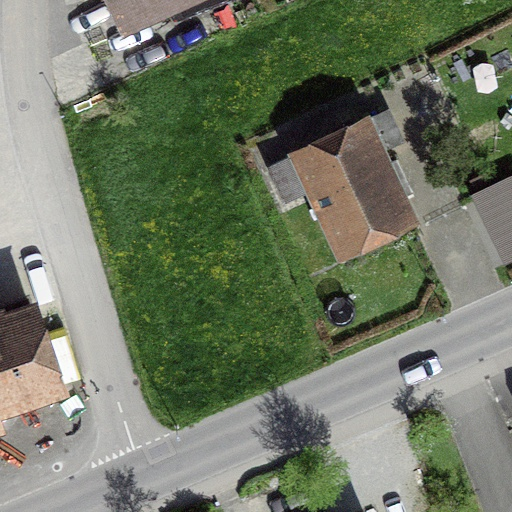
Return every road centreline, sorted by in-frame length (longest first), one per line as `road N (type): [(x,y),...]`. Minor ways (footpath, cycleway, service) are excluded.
road 1 (residential): [(21,0),(26,89),(43,158),(142,476)]
road 2 (tertiary): [(511,319),(142,476)]
